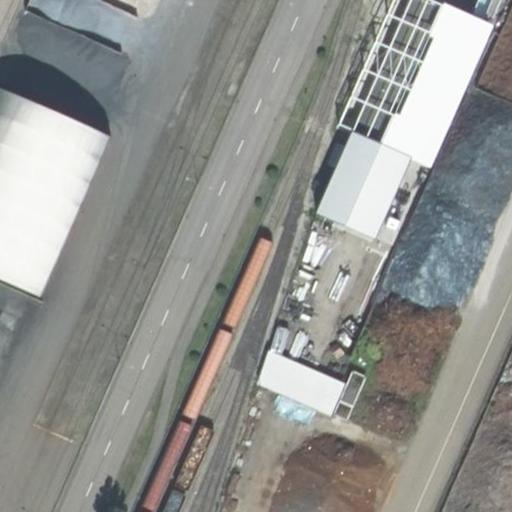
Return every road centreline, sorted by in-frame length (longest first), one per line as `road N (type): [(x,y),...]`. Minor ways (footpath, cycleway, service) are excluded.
road 1 (residential): [(75,511),(303,0)]
road 2 (unknown): [(511,281),(417,511)]
